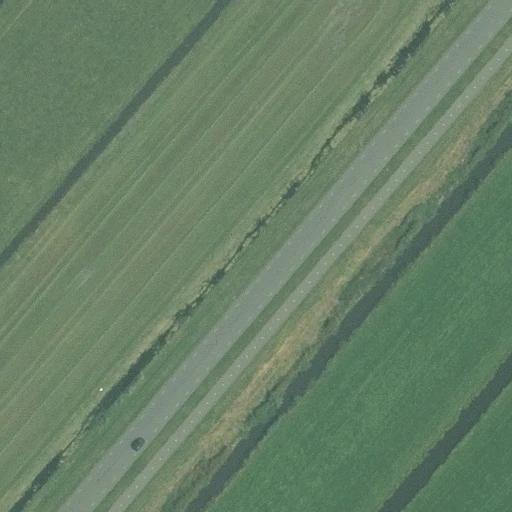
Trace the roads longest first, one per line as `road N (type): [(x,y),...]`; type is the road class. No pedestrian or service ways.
road 1 (secondary): [(507,0),(74,511)]
road 2 (unknown): [(135,511),(511,62)]
